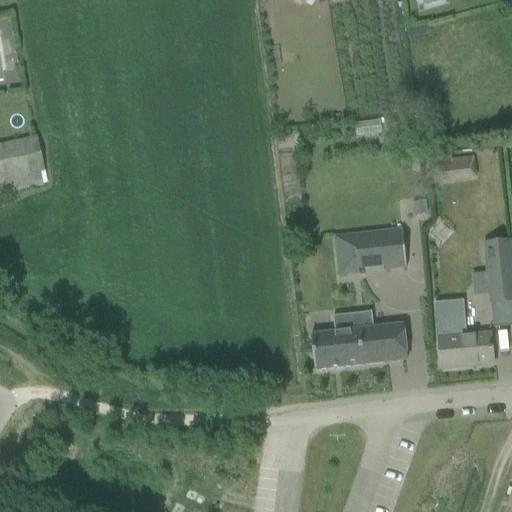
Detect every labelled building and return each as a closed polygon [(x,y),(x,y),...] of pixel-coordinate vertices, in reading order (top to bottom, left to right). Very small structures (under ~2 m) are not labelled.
[(0,196),(42,186),(40,174),(42,174),(41,171),(35,138),(14,142),(0,144),(0,196)] [(451,155),(428,157),(432,184),(454,181),(451,155)] [(426,202),(411,204),(413,217),(428,215),(426,202)] [(385,267),(386,271),(406,269),(402,231),(354,236),(358,270),(385,267)] [(511,260),(510,242),(483,245),(487,274),(489,298),(490,305),(511,302),(511,260)] [(464,305),(433,308),(434,315),(436,339),(438,339),(439,351),(441,371),(493,366),(491,347),(493,346),(492,334),(466,337),(462,337),(462,330),(466,327),(465,318),(464,305)] [(311,336),(315,372),(383,365),(383,364),(406,362),(402,328),(403,327),(403,326),(373,329),(371,314),(333,318),(334,334),(311,336)]
